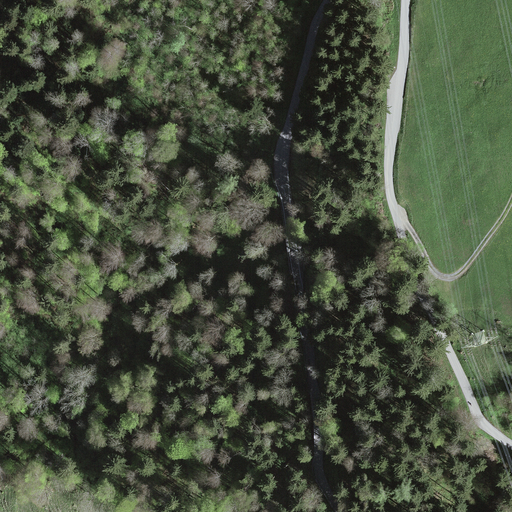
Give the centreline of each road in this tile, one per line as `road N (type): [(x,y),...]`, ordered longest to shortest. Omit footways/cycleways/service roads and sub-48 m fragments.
road 1 (tertiary): [(346,511),(317,458),(317,400),(282,195),(286,125),(326,0)]
road 2 (tertiary): [(404,0),(405,52),(386,175),(403,258),(473,408),(511,445)]
